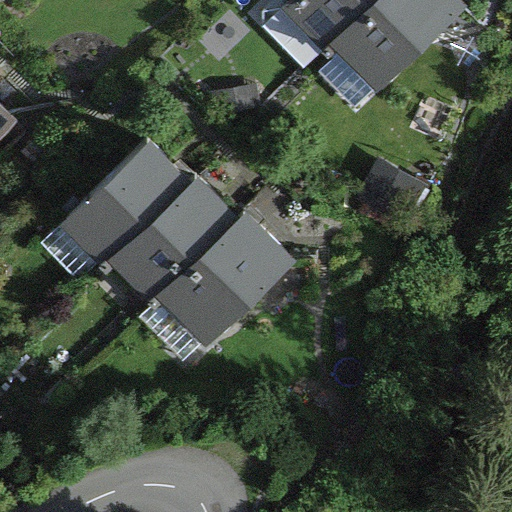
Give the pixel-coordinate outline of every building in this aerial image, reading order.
[(291,0),(325,35),(336,25),(362,0),(291,0)] [(362,0),(336,25),(377,69),(449,0),(362,0)] [(0,109),(11,98),(0,87),(0,109)] [(112,243),(185,170),(148,133),(68,212),(106,249),(112,243)] [(159,277),(234,202),(194,161),(185,170),(112,243),(152,284),(159,277)] [(234,202),(159,277),(205,322),(285,242),(240,196),(234,202)]
